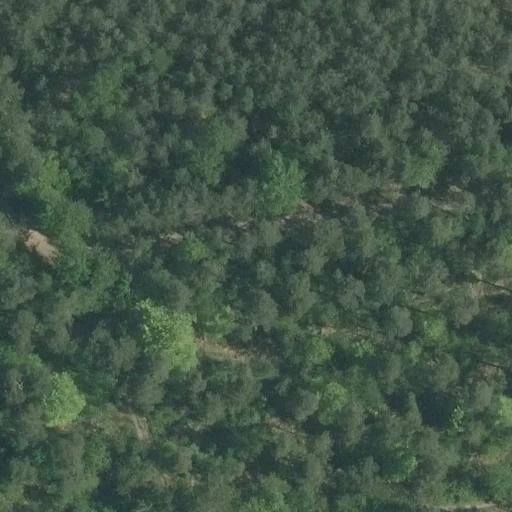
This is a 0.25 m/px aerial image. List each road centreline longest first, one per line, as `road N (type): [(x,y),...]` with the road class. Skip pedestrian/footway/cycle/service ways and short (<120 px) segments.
road 1 (track): [(511,189),(129,247),(58,248)]
road 2 (track): [(58,248),(86,289),(178,511)]
